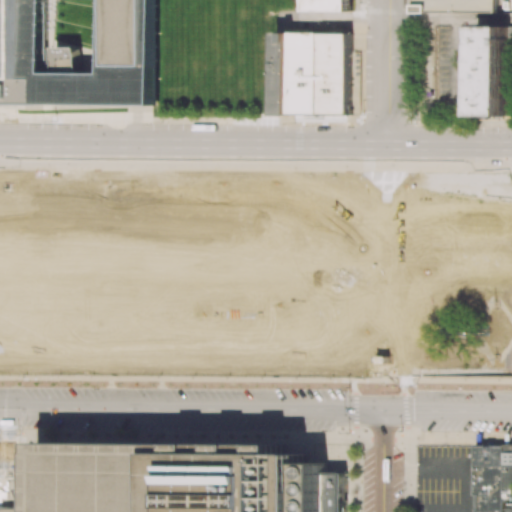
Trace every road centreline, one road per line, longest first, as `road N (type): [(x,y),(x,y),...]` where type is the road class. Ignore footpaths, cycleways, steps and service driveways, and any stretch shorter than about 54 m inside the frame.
road 1 (primary): [(0,146),(385,149)]
road 2 (secondary): [(346,409),(21,407)]
road 3 (residential): [(386,0),(385,149)]
road 4 (primary): [(385,149),(511,149)]
